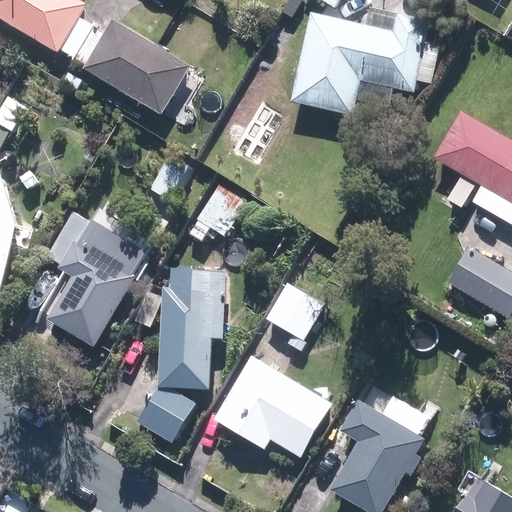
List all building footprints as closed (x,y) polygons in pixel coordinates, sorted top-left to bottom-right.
[(70,0),(0,0),(0,24),(56,58),(59,53),(84,68),(82,73),(158,118),(187,70),(111,25),(104,37),(78,22),(86,9),(70,0)] [(339,0),(315,0),(334,10),(339,0)] [(363,30),(310,18),(290,106),(353,120),(356,104),(388,111),(392,94),(412,98),(415,83),(426,85),(434,50),(423,48),(428,26),(367,13),(363,30)] [(0,151),(26,109),(8,98),(0,111),(0,151)] [(511,146),(459,116),(432,162),(511,207),(511,146)] [(190,180),(165,166),(150,195),(175,209),(190,180)] [(0,173),(0,295),(16,226),(1,173),(0,173)] [(130,277),(144,255),(75,213),(46,260),(59,268),(57,272),(74,283),(49,323),(93,349),(136,280),(130,277)] [(288,279),(309,241),(281,225),(260,263),(288,279)] [(511,276),(470,251),(448,286),(505,321),(511,309),(511,276)] [(160,391),(139,426),(171,445),(194,406),(169,392),(207,393),(209,342),(222,342),(224,278),(171,277),(170,293),(162,292),(158,391),(160,391)] [(266,321),(302,343),(323,310),(288,287),(266,321)] [(331,408),(250,361),(214,423),(264,452),(270,442),(301,460),(331,408)] [(361,511),(381,511),(422,444),(359,407),(341,437),(358,447),(330,493),(361,511)] [(511,511),(511,504),(476,483),(458,511),(511,511)]
